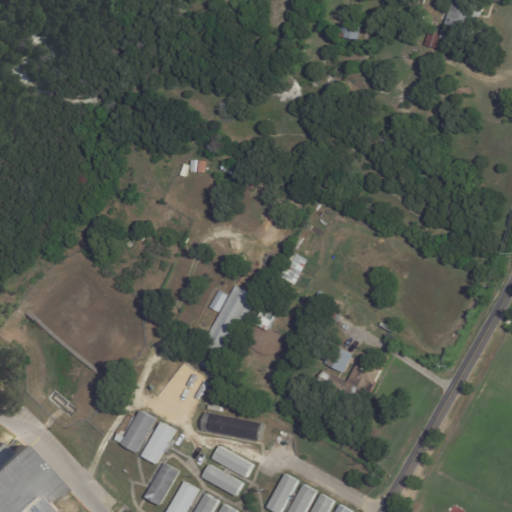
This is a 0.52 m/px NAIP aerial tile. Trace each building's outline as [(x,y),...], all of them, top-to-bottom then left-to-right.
[(474,0),(487,5),(483,16),(481,16),(470,47),(443,38),(439,50),(427,45),(431,33),(443,37),(455,0),(474,0)] [(362,25),(360,41),(339,37),(341,25),(348,26),(349,23),(362,25)] [(225,163),(243,173),(239,179),(222,169),(225,163)] [(311,261),(298,286),(282,278),(287,268),(290,269),(292,265),(289,264),(295,253),(299,255),(299,254),(311,261)] [(255,296),(214,371),(204,366),(205,365),(201,363),(242,289),(246,291),(246,290),(255,296)] [(320,292),(326,295),(321,305),(315,302),(320,292)] [(327,308),(320,319),(315,316),(321,304),(327,307),(327,308)] [(341,315),(337,322),(327,318),(331,310),(341,315)] [(256,325),(269,330),(274,315),(261,311),(256,325)] [(312,346),(324,353),(321,358),(309,352),(312,346)] [(341,349),(355,356),(345,374),(326,365),(336,346),(341,349)] [(384,371),(372,394),(367,391),(364,396),(347,387),(361,361),(368,365),(369,363),(384,371)] [(159,421),(140,454),(125,446),(144,412),(159,421)] [(260,442),(204,431),(208,413),(264,425),(260,442)] [(179,432),(160,466),(145,457),(164,423),(179,432)] [(0,511),(0,445),(7,452),(16,445),(58,490),(49,499),(61,511),(0,511)] [(236,472),(215,460),(222,448),(255,466),(248,479),(236,472)] [(183,473),(163,507),(149,499),(168,465),(183,473)] [(224,473),(245,485),(238,498),(205,479),(212,466),(224,473)] [(301,483),(284,511),(274,511),(269,509),(288,476),(301,483)] [(202,491),(190,511),(170,511),(187,483),(202,491)] [(319,493),(308,511),(292,511),(306,486),(319,493)] [(221,502),(215,511),(198,511),(208,495),(221,502)] [(337,503),(331,511),(314,511),(324,496),(337,503)]
